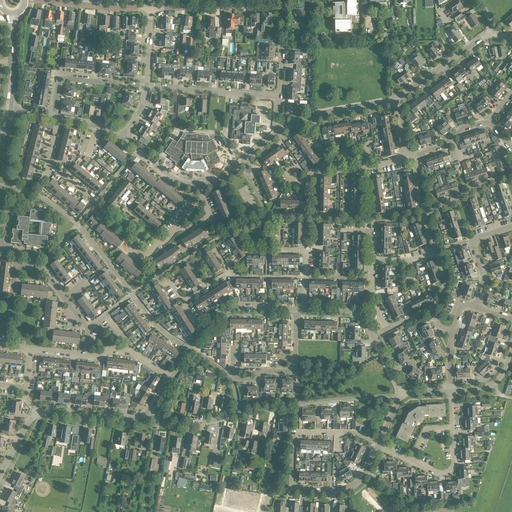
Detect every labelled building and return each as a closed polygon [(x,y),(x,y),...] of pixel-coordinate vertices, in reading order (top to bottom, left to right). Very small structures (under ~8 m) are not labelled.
[(333,8),(332,8),(332,12),(333,12),(334,19),(336,19),(336,27),(335,27),(335,31),(336,31),(336,32),(352,32),(352,21),(356,21),(356,16),(359,16),(358,0),(353,0),(348,0),(348,4),(344,4),(344,3),(333,3),(333,8)] [(377,0),(378,3),(379,3),(379,7),(386,7),(386,8),(389,8),(389,6),(389,0),(377,0)] [(454,13),(463,7),(458,0),(456,0),(448,5),(454,13)] [(301,19),(304,18),(305,21),(309,19),(302,8),(297,11),(294,13),(296,17),(299,16),(301,19)] [(32,18),(31,22),(38,24),(39,20),(41,12),(34,10),(32,18)] [(45,15),(44,20),(46,20),(45,23),(52,25),(53,22),(51,21),(52,15),(51,15),(51,12),(47,11),(46,15),(45,15)] [(455,20),(462,15),(460,12),(453,17),(455,20)] [(255,14),(251,14),(251,20),(251,27),(255,27),(255,23),(260,23),(260,14),(255,14)] [(264,32),(265,25),(265,24),(272,24),(272,14),(270,14),(269,14),(268,14),(262,14),(262,26),(262,32),(264,32)] [(479,23),(473,14),(467,18),(473,27),(479,23)] [(91,15),(84,15),(83,24),(91,25),(91,30),(94,31),(95,19),(91,18),(91,15)] [(233,31),(233,25),(233,16),(234,15),(233,15),(227,15),(227,23),(227,25),(226,25),(226,26),(225,34),(231,34),(231,31),(233,31)] [(208,26),(204,26),(204,33),(209,33),(209,38),(216,38),(215,34),(218,34),(217,34),(217,32),(215,32),(213,32),(213,29),(214,29),(214,22),(214,18),(209,18),(209,17),(208,16),(207,16),(207,17),(206,17),(206,18),(206,19),(206,20),(207,20),(208,20),(208,26)] [(100,26),(99,26),(99,34),(107,35),(107,27),(109,27),(110,18),(101,17),(100,26)] [(121,31),(121,28),(119,28),(120,26),(120,21),(119,21),(119,18),(113,17),(112,25),(112,28),(116,28),(116,31),(121,31)] [(161,30),(168,30),(168,33),(174,33),(175,30),(171,30),(171,25),(170,25),(161,24),(161,30)] [(455,43),(459,40),(460,41),(461,39),(462,38),(456,31),(459,29),(455,24),(451,27),(453,30),(448,34),(455,43)] [(166,36),(159,36),(159,41),(160,42),(160,41),(169,42),(170,42),(171,42),(171,37),(173,37),(173,34),(166,34),(166,36)] [(33,36),(30,47),(31,47),(30,51),(35,52),(36,48),(37,48),(39,37),(33,36)] [(107,48),(107,36),(102,36),(101,42),(96,41),(96,47),(101,47),(101,49),(107,49),(107,48)] [(265,49),(265,52),(275,52),(275,46),(272,46),(272,40),(265,40),(265,43),(264,43),(264,49),(265,49)] [(129,47),(129,50),(138,51),(139,45),(133,44),(134,41),(126,41),(126,46),(129,47)] [(160,42),(159,41),(159,47),(167,47),(167,50),(173,50),(173,47),(171,47),(171,42),(170,42),(169,42),(160,41),(160,42)] [(439,55),(435,49),(439,47),(435,42),(432,45),(433,47),(428,51),(431,56),(430,57),(433,60),(439,55)] [(492,55),(490,56),(491,60),(496,59),(496,58),(498,58),(506,56),(504,46),(492,48),(493,52),(491,53),(492,55)] [(132,57),(138,57),(138,51),(129,50),(129,53),(125,53),(124,59),(132,60),(132,57)] [(289,58),(299,59),(299,56),(303,56),(303,53),(305,53),(305,50),(298,50),(297,53),(290,52),(289,58)] [(275,58),(275,52),(265,52),(265,55),(261,54),(261,60),(267,61),(267,58),(275,58)] [(417,71),(422,67),(420,65),(425,61),(419,53),(416,55),(417,57),(410,62),(417,71)] [(64,68),(70,69),(71,60),(71,57),(69,56),(69,58),(62,57),(62,63),(65,63),(64,68)] [(92,66),(95,66),(96,58),(92,57),(92,62),(87,61),(86,70),(92,71),(92,66)] [(470,61),(477,69),(481,65),(475,57),(470,61)] [(297,64),(296,67),(302,68),(303,62),(299,62),(299,59),(289,58),(289,64),(297,64)] [(132,63),(132,60),(124,59),(124,62),(128,62),(127,68),(137,69),(137,63),(132,63)] [(511,71),(511,70),(511,59),(508,65),(505,63),(501,69),(505,72),(507,68),(511,71)] [(103,61),(97,60),(96,68),(99,68),(98,74),(105,74),(105,65),(102,65),(103,61)] [(497,73),(504,63),(499,60),(492,70),(497,73)] [(473,73),(470,75),(474,80),(477,78),(475,75),(477,74),(474,71),(477,69),(470,61),(466,64),(473,73)] [(109,65),(105,65),(105,74),(111,75),(111,69),(114,70),(115,62),(109,62),(109,65)] [(167,79),(168,68),(164,68),(165,65),(159,65),(159,71),(162,71),(161,79),(167,79)] [(176,72),(177,66),(174,65),(174,69),(168,68),(167,79),(173,80),(173,72),(176,72)] [(176,72),(180,72),(179,80),(185,80),(185,70),(180,69),(180,66),(177,66),(176,72)] [(197,81),(203,82),(203,71),(198,71),(198,66),(195,66),(195,67),(194,73),(198,74),(197,81)] [(189,70),(185,70),(185,80),(191,81),(191,73),(194,73),(195,67),(190,67),(189,70)] [(288,76),(298,77),(298,74),(302,74),(302,68),(296,67),(296,71),(289,70),(288,76)] [(127,68),(124,68),(123,77),(130,78),(131,75),(136,75),(137,69),(127,68)] [(207,71),(203,71),(203,82),(209,82),(209,76),(212,76),(212,75),(215,75),(216,69),(207,68),(207,71)] [(462,68),(457,71),(463,79),(466,77),(468,80),(469,79),(472,82),(474,80),(470,75),(468,76),(462,68)] [(42,73),(41,79),(50,80),(51,75),(46,74),(47,71),(44,71),(40,70),(39,73),(42,73)] [(238,72),(237,82),(243,83),(243,79),(246,79),(247,71),(244,70),(243,73),(238,72)] [(395,77),(400,84),(409,77),(405,70),(395,77)] [(226,71),(220,71),(217,71),(217,77),(220,77),(219,81),(225,82),(226,71)] [(266,73),(266,72),(265,73),(266,73),(265,78),(268,79),(268,86),(275,87),(276,83),(275,82),(275,77),(269,76),(269,71),(266,71),(266,73)] [(458,83),(463,79),(457,71),(452,75),(458,83)] [(265,73),(266,72),(262,72),(262,73),(257,73),(257,76),(256,75),(256,85),(262,86),(262,78),(265,78),(266,73),(265,73)] [(294,82),(294,85),(301,86),(301,80),(298,80),(298,77),(288,76),(288,82),(294,82)] [(443,81),(449,88),(453,85),(448,78),(443,81)] [(504,90),(507,87),(497,79),(495,83),(498,85),(494,90),(501,95),(505,90),(504,90)] [(446,94),(448,93),(446,90),(449,88),(443,81),(439,84),(446,94)] [(440,95),(443,93),(445,95),(446,94),(439,84),(435,88),(440,95)] [(301,92),(301,86),(294,85),(294,86),(295,86),(295,89),(287,88),(287,94),(297,95),(297,92),(301,92)] [(65,89),(64,89),(63,90),(63,91),(62,92),(63,93),(63,95),(64,95),(63,96),(73,97),(74,93),(77,93),(78,91),(81,91),(81,88),(71,86),(70,89),(65,88),(65,89)] [(435,88),(431,91),(436,98),(440,95),(435,88)] [(124,98),(133,101),(134,95),(125,92),(126,90),(123,89),(121,94),(125,95),(124,98)] [(501,95),(494,90),(493,92),(490,89),(486,94),(492,99),(494,96),(498,99),(501,95)] [(294,100),(294,104),(300,104),(300,98),(297,98),(297,95),(287,94),(287,100),(294,100)] [(427,94),(422,98),(427,105),(429,107),(433,104),(433,103),(427,94)] [(480,98),(482,101),(479,103),(485,111),(490,107),(486,102),(488,100),(484,94),(480,98)] [(162,105),(162,109),(162,110),(168,112),(168,103),(165,103),(166,99),(160,99),(160,98),(155,97),(154,105),(162,105)] [(131,107),(133,101),(124,98),(122,104),(119,103),(118,106),(125,108),(126,105),(131,107)] [(269,103),(272,103),(272,98),(260,98),(261,106),(269,106),(269,103)] [(427,105),(422,98),(418,101),(425,110),(427,109),(425,106),(427,105)] [(184,107),(191,107),(191,100),(182,99),(181,104),(178,104),(178,112),(182,112),(184,110),(184,107)] [(37,106),(34,105),(33,108),(40,109),(41,106),(45,107),(46,102),(37,100),(37,106)] [(62,104),(61,104),(61,105),(60,106),(60,107),(60,108),(60,110),(61,110),(61,111),(70,112),(71,108),(73,108),(74,105),(75,105),(76,102),(68,101),(68,104),(62,103),(62,104)] [(203,113),(206,113),(206,108),(206,101),(199,101),(198,116),(203,116),(203,113)] [(425,110),(418,101),(413,104),(419,111),(421,109),(423,112),(425,110)] [(468,104),(472,110),(476,108),(480,114),(485,111),(479,103),(477,104),(474,101),(472,103),(472,102),(468,104)] [(229,116),(234,117),(233,132),(232,132),(231,140),(243,141),(243,145),(250,145),(251,138),(250,137),(250,135),(254,135),(255,124),(259,124),(260,116),(254,116),(255,113),(256,113),(256,107),(249,106),(249,103),(241,102),(241,106),(230,105),(229,116)] [(296,113),(296,107),(300,107),(300,104),(294,104),(294,107),(286,106),(286,114),(290,114),(290,113),(296,113)] [(412,112),(408,115),(411,124),(418,118),(415,114),(419,111),(413,104),(409,107),(412,112)] [(468,113),(470,111),(467,104),(464,105),(465,108),(459,110),(459,111),(460,113),(463,122),(468,120),(466,113),(468,113)] [(85,114),(93,115),(94,107),(86,106),(85,114)] [(150,114),(159,120),(162,115),(165,117),(168,112),(162,110),(159,113),(153,109),(150,114)] [(459,111),(454,113),(458,124),(463,122),(460,113),(459,111)] [(151,126),(157,129),(158,127),(156,125),(159,120),(150,114),(146,119),(153,123),(151,126)] [(389,116),(381,117),(381,120),(377,121),(378,124),(382,123),(389,122),(389,120),(390,119),(389,116)] [(443,122),(441,125),(447,132),(452,128),(448,124),(449,124),(448,122),(445,119),(442,121),(443,122)] [(505,119),(502,123),(509,128),(511,126),(511,124),(505,119)] [(33,130),(43,133),(44,127),(35,125),(33,130)] [(152,130),(155,132),(157,129),(151,126),(149,129),(143,125),(140,129),(149,135),(152,130)] [(447,132),(441,125),(437,128),(443,136),(447,132)] [(139,141),(146,146),(150,140),(147,138),(149,135),(140,129),(137,135),(141,137),(139,141)] [(32,136),(41,139),(43,133),(33,130),(32,136)] [(424,135),(423,136),(426,145),(432,143),(428,131),(423,133),(424,135)] [(483,141),(490,139),(488,135),(486,136),(484,131),(479,132),(483,145),(485,145),(483,141)] [(483,145),(479,132),(473,134),(476,143),(480,142),(481,146),(483,145)] [(297,142),(303,138),(299,133),(293,138),(297,142)] [(183,135),(176,145),(172,142),(165,153),(171,157),(170,159),(176,163),(175,164),(181,168),(187,173),(188,171),(200,172),(201,174),(215,167),(214,166),(221,162),(208,136),(201,135),(197,134),(193,135),(186,134),(185,136),(183,135)] [(473,144),(476,143),(473,134),(468,136),(471,145),(472,147),(474,147),(473,144)] [(30,142),(40,145),(41,139),(32,136),(30,142)] [(471,145),(468,136),(463,138),(464,142),(462,142),(462,143),(462,144),(463,147),(460,148),(461,151),(467,149),(466,147),(471,145)] [(303,138),(297,142),(299,145),(296,147),(298,149),(300,147),(306,142),(303,138)] [(108,151),(113,145),(109,141),(104,148),(108,151)] [(29,148),(38,150),(40,145),(30,142),(29,148)] [(302,150),(299,152),(301,154),(304,152),(310,147),(306,142),(300,147),(302,150)] [(113,155),(118,149),(113,145),(108,151),(113,155)] [(290,154),(286,147),(283,149),(281,146),(276,150),(281,156),(282,158),(287,155),(288,156),(290,154)] [(490,149),(491,152),(485,154),(486,156),(488,156),(501,151),(499,146),(490,149)] [(304,152),(307,156),(313,152),(310,147),(304,152)] [(27,154),(37,156),(38,150),(29,148),(27,154)] [(117,159),(122,152),(118,149),(113,155),(117,159)] [(281,156),(276,150),(271,153),(276,159),(278,157),(280,160),(282,158),(281,156)] [(494,159),(503,156),(501,151),(488,156),(489,158),(493,156),(494,159)] [(122,152),(117,159),(122,162),(127,156),(122,152)] [(308,163),(310,161),(316,156),(313,152),(307,156),(308,159),(306,160),(308,163)] [(271,153),(267,156),(271,162),(274,161),(275,163),(277,161),(276,159),(271,153)] [(448,156),(447,153),(442,155),(445,166),(446,165),(446,163),(453,161),(451,155),(448,156)] [(26,160),(35,162),(37,156),(27,154),(26,160)] [(445,166),(442,155),(436,157),(439,165),(443,164),(443,166),(445,166)] [(273,165),(271,162),(267,156),(262,160),(264,163),(263,167),(266,168),(267,166),(269,164),(271,166),(273,165)] [(316,156),(310,161),(314,166),(320,161),(316,156)] [(488,167),(505,161),(503,156),(494,159),(495,162),(488,164),(488,167)] [(436,157),(431,158),(434,167),(439,165),(436,157)] [(427,163),(423,164),(427,174),(430,172),(429,169),(432,168),(433,170),(435,170),(434,167),(431,158),(426,160),(427,163)] [(24,166),(34,168),(35,162),(26,160),(24,166)] [(499,173),(505,171),(503,168),(506,167),(505,161),(488,167),(489,169),(496,167),(499,173)] [(135,172),(141,166),(136,162),(131,169),(135,172)] [(464,175),(464,176),(463,176),(463,177),(463,179),(464,179),(465,179),(467,184),(473,182),(470,173),(468,169),(466,164),(466,162),(462,163),(464,170),(466,170),(467,174),(464,175)] [(478,181),(483,179),(478,166),(477,163),(475,163),(477,170),(474,171),(475,172),(478,181)] [(75,174),(80,167),(76,164),(70,170),(75,174)] [(478,166),(483,179),(488,177),(488,176),(485,168),(482,169),(481,165),(478,166)] [(23,172),(32,174),(34,168),(24,166),(23,172)] [(135,172),(140,176),(145,170),(141,166),(135,172)] [(75,174),(79,177),(85,171),(80,167),(75,174)] [(259,176),(260,179),(267,176),(270,175),(268,170),(265,172),(265,171),(266,168),(263,167),(262,172),(258,174),(259,176)] [(478,181),(475,172),(474,171),(472,172),(471,168),(468,169),(470,173),(473,182),(478,181)] [(149,173),(145,170),(140,176),(144,180),(149,173)] [(79,177),(84,181),(89,175),(85,171),(79,177)] [(21,177),(31,180),(32,176),(32,174),(23,172),(21,177)] [(149,173),(144,180),(148,183),(154,177),(149,173)] [(89,175),(84,181),(88,185),(93,178),(89,175)] [(260,179),(263,184),(270,181),(269,179),(271,178),(270,175),(267,176),(260,179)] [(351,175),(351,181),(348,181),(348,184),(349,184),(351,184),(358,184),(359,178),(358,178),(358,175),(351,175)] [(374,179),(373,179),(374,185),(381,184),(381,181),(383,181),(383,178),(380,178),(380,175),(373,176),(374,179)] [(158,180),(154,177),(148,183),(153,187),(159,179),(158,180)] [(88,185),(93,188),(98,182),(93,178),(88,185)] [(446,186),(443,187),(440,178),(438,179),(439,183),(444,196),(449,195),(446,186)] [(50,192),(57,183),(53,179),(46,188),(50,192)] [(153,187),(154,186),(158,189),(164,183),(159,179),(153,187)] [(439,183),(438,179),(437,179),(439,184),(437,184),(437,185),(436,185),(436,187),(434,188),(435,191),(434,191),(434,192),(435,195),(436,195),(437,195),(438,198),(444,196),(439,183)] [(456,183),(453,184),(452,179),(449,180),(454,193),(459,191),(457,186),(459,186),(458,182),(456,183)] [(122,185),(128,190),(132,186),(126,180),(122,185)] [(265,189),(272,186),(271,184),(273,183),(272,181),(270,182),(270,181),(263,184),(265,189)] [(98,182),(93,188),(97,192),(102,186),(98,182)] [(50,192),(55,195),(61,188),(57,184),(58,183),(57,183),(50,192)] [(168,187),(164,183),(158,189),(163,193),(168,187)] [(496,192),(505,189),(503,184),(494,187),(496,192)] [(118,189),(125,195),(128,190),(122,185),(118,189)] [(265,189),(267,195),(274,192),(272,186),(265,189)] [(168,187),(163,193),(167,197),(172,190),(168,187)] [(61,188),(55,195),(59,199),(66,192),(61,188)] [(115,194),(121,199),(125,195),(118,189),(115,194)] [(505,189),(496,192),(498,197),(506,194),(505,191),(507,191),(506,189),(505,189)] [(177,194),(172,190),(167,197),(171,200),(170,202),(177,194)] [(233,220),(231,215),(232,215),(223,194),(222,195),(220,190),(213,193),(219,207),(215,208),(216,210),(219,209),(223,218),(218,220),(220,225),(225,223),(233,220)] [(59,199),(64,203),(70,196),(66,192),(59,199)] [(276,197),(274,192),(267,195),(269,200),(276,197)] [(111,198),(117,203),(121,199),(115,194),(111,198)] [(173,202),(176,204),(181,198),(177,194),(170,202),(172,204),(173,202)] [(70,196),(64,203),(69,207),(75,199),(70,196)] [(468,206),(476,204),(478,203),(476,198),(475,196),(470,198),(471,200),(467,201),(468,206)] [(117,203),(111,198),(107,202),(114,208),(117,203)] [(69,207),(73,211),(81,202),(79,203),(75,199),(69,207)] [(501,207),(501,208),(509,205),(508,199),(501,202),(499,202),(500,207),(501,207)] [(81,202),(73,211),(78,215),(85,206),(81,202)] [(470,212),(478,209),(480,209),(480,208),(478,203),(476,204),(468,206),(470,212)] [(138,214),(143,208),(139,204),(133,211),(138,214)] [(138,214),(142,218),(148,211),(143,208),(138,214)] [(18,217),(17,221),(18,221),(18,226),(17,226),(16,230),(12,229),(12,234),(13,234),(12,239),(11,239),(11,243),(26,244),(26,246),(30,247),(30,246),(33,246),(33,247),(37,248),(37,246),(40,247),(39,248),(43,248),(44,247),(46,247),(46,249),(47,238),(47,237),(50,237),(50,233),(49,233),(50,228),(51,228),(51,224),(42,223),(44,211),(40,210),(39,212),(34,211),(35,210),(30,209),(29,218),(28,218),(18,217)] [(481,213),(480,209),(478,209),(470,212),(472,217),(479,215),(482,214),(481,213)] [(148,211),(142,218),(147,222),(152,215),(149,213),(151,211),(149,210),(148,211)] [(511,217),(511,215),(511,214),(511,212),(511,210),(502,213),(505,219),(511,217)] [(448,213),(448,211),(444,212),(446,219),(455,216),(453,211),(448,213)] [(474,222),(481,220),(483,219),(482,214),(479,215),(472,217),(474,222)] [(97,219),(95,217),(92,215),(86,223),(91,227),(97,219)] [(147,222),(151,225),(157,219),(158,217),(156,215),(155,217),(152,215),(147,222)] [(448,224),(449,224),(457,222),(455,216),(446,219),(448,224)] [(101,223),(99,221),(97,219),(91,227),(95,230),(96,230),(102,223),(101,223)] [(157,219),(151,225),(156,229),(161,222),(157,219)] [(481,220),(474,222),(475,227),(485,224),(483,219),(481,220)] [(295,223),(295,220),(286,220),(286,224),(292,224),(292,228),(304,228),(304,223),(295,223)] [(420,222),(415,224),(415,225),(413,226),(411,222),(404,223),(405,227),(409,226),(411,229),(408,230),(409,232),(411,231),(422,227),(420,222)] [(449,230),(458,227),(457,222),(449,224),(448,224),(450,229),(449,230)] [(102,223),(96,230),(101,234),(100,236),(111,245),(112,244),(117,248),(112,253),(117,258),(116,260),(121,264),(120,265),(131,274),(132,273),(137,278),(143,270),(140,268),(141,267),(140,267),(133,262),(134,260),(133,259),(132,261),(125,255),(125,254),(125,255),(122,252),(123,251),(117,247),(123,240),(120,238),(113,232),(114,231),(113,230),(112,231),(105,225),(102,223)] [(397,227),(397,224),(389,224),(389,227),(381,227),(381,231),(391,232),(391,227),(397,227)] [(156,259),(153,261),(158,269),(164,265),(165,266),(177,258),(176,257),(187,250),(186,248),(192,245),(192,246),(205,238),(204,237),(210,233),(204,225),(201,227),(193,232),(192,231),(191,231),(192,233),(184,238),(181,240),(183,243),(177,247),(176,245),(173,247),(173,248),(165,253),(164,251),(163,252),(164,254),(156,258),(156,259)] [(422,227),(411,231),(413,237),(416,236),(424,233),(423,230),(421,230),(421,228),(422,228),(422,227)] [(453,234),(460,232),(458,227),(449,230),(450,235),(453,234)] [(418,241),(425,239),(424,237),(425,237),(424,233),(416,236),(417,239),(414,240),(415,242),(418,241)] [(74,245),(81,240),(77,235),(71,240),(74,245)] [(226,247),(227,248),(237,242),(234,237),(226,242),(223,243),(225,247),(226,247)] [(507,237),(500,239),(502,246),(501,246),(502,249),(510,247),(507,237)] [(418,241),(415,242),(417,247),(427,244),(425,239),(418,241)] [(84,244),(81,240),(74,245),(78,250),(84,244)] [(327,241),(320,241),(320,246),(327,246),(327,249),(334,249),(334,246),(330,246),(330,241),(327,241)] [(240,246),(237,242),(227,248),(228,250),(230,249),(232,251),(240,246)] [(498,260),(502,259),(498,247),(494,248),(492,242),(485,244),(488,254),(495,252),(498,260)] [(81,254),(88,249),(84,244),(78,250),(81,254)] [(455,257),(458,256),(467,253),(465,248),(462,248),(461,245),(455,248),(453,248),(455,257)] [(232,256),(233,257),(243,251),(240,246),(232,251),(234,255),(232,256)] [(91,254),(88,249),(81,254),(85,259),(91,254)] [(319,252),(319,257),(330,258),(330,253),(334,253),(334,249),(327,249),(327,252),(319,252)] [(203,255),(206,259),(203,261),(204,263),(207,261),(206,260),(214,255),(211,251),(203,255)] [(246,256),(243,251),(233,257),(234,259),(236,258),(238,261),(246,256)] [(459,261),(460,264),(467,262),(466,259),(468,258),(467,253),(458,256),(460,261),(459,261)] [(88,263),(95,258),(91,254),(85,259),(88,263)] [(217,260),(214,255),(206,260),(207,261),(209,265),(217,260)] [(99,263),(95,258),(88,263),(92,268),(99,263)] [(0,268),(10,269),(11,264),(8,263),(8,261),(1,260),(0,266),(0,268)] [(50,265),(53,270),(60,265),(56,260),(50,265)] [(220,264),(217,260),(209,265),(212,268),(209,270),(210,272),(213,270),(212,269),(220,264)] [(496,265),(490,267),(492,274),(496,272),(497,275),(498,276),(501,274),(502,273),(501,270),(500,267),(504,265),(502,260),(495,262),(496,265)] [(418,266),(414,268),(416,273),(420,271),(420,272),(425,270),(425,269),(435,266),(433,261),(423,264),(425,267),(419,269),(418,266)] [(467,262),(460,264),(459,265),(461,273),(464,272),(472,269),(470,264),(468,264),(467,262)] [(102,267),(99,263),(92,268),(95,273),(102,267)] [(210,272),(208,273),(209,274),(212,273),(213,275),(223,269),(220,264),(212,269),(213,270),(210,272)] [(53,270),(57,274),(63,269),(60,265),(53,270)] [(187,266),(179,271),(182,274),(179,276),(181,278),(183,276),(183,275),(190,270),(187,266)] [(436,267),(435,267),(435,266),(425,269),(425,270),(426,269),(428,274),(430,274),(438,271),(436,267)] [(57,274),(60,279),(67,274),(63,269),(57,274)] [(472,269),(464,272),(461,273),(464,279),(465,279),(465,280),(472,278),(471,275),(474,274),(472,269)] [(193,275),(190,270),(183,275),(183,276),(185,280),(193,275)] [(438,275),(439,274),(438,271),(430,274),(428,274),(430,280),(429,280),(438,277),(438,275)] [(102,282),(109,277),(105,272),(99,277),(102,282)] [(67,274),(60,279),(64,284),(71,279),(67,274)] [(185,280),(188,283),(183,287),(185,285),(186,287),(189,285),(188,284),(196,279),(193,275),(185,280)] [(112,281),(109,277),(102,282),(106,286),(112,281)] [(435,289),(433,284),(440,281),(438,277),(429,280),(431,285),(429,285),(430,287),(435,289)] [(199,284),(196,279),(188,284),(189,285),(191,289),(199,284)] [(109,291),(116,286),(112,281),(106,286),(109,291)] [(471,287),(472,284),(465,282),(464,285),(465,285),(463,290),(472,293),(473,288),(471,287)] [(226,283),(222,286),(227,293),(231,290),(226,283)] [(382,283),(382,288),(390,288),(390,292),(398,290),(397,288),(392,288),(392,283),(389,283),(382,283)] [(41,286),(29,285),(28,285),(22,284),(20,295),(47,298),(43,327),(47,328),(47,335),(53,335),(52,341),(78,344),(79,334),(74,333),(72,333),(61,331),(59,331),(53,331),(53,328),(54,328),(55,323),(55,321),(56,310),(56,308),(57,302),(56,302),(57,297),(52,297),(53,291),(48,291),(48,287),(42,286),(41,286)] [(148,292),(150,290),(153,294),(160,289),(157,284),(150,289),(149,288),(147,290),(148,292)] [(119,290),(116,286),(109,291),(113,296),(119,290)] [(222,296),(223,296),(227,293),(222,286),(217,289),(222,296)] [(163,294),(160,289),(153,294),(155,298),(152,299),(154,301),(156,300),(156,299),(163,294)] [(213,292),(218,299),(221,297),(223,299),(225,298),(223,296),(222,296),(217,289),(213,292)] [(119,290),(113,296),(116,300),(123,295),(119,290)] [(385,299),(388,303),(394,300),(396,299),(397,299),(399,298),(397,294),(398,294),(398,290),(390,292),(392,296),(385,299)] [(459,294),(458,298),(464,300),(465,297),(470,298),(472,293),(463,290),(462,295),(459,294)] [(428,291),(424,294),(428,302),(433,300),(428,291)] [(213,292),(208,295),(213,302),(214,302),(218,299),(213,292)] [(487,292),(484,299),(487,300),(487,302),(492,304),(495,296),(489,294),(489,293),(487,292)] [(166,298),(163,294),(156,299),(156,300),(158,303),(166,298)] [(428,303),(428,302),(424,294),(424,295),(422,296),(423,298),(420,299),(424,306),(427,305),(427,304),(428,303)] [(212,303),(214,305),(216,304),(214,302),(213,302),(208,295),(204,298),(209,305),(212,303)] [(81,306),(87,301),(84,296),(77,301),(81,306)] [(502,304),(504,298),(500,297),(495,296),(492,304),(497,306),(498,303),(502,304)] [(158,303),(161,307),(158,308),(159,310),(162,309),(161,308),(169,303),(166,298),(158,303)] [(209,305),(204,298),(199,300),(204,308),(205,307),(209,305)] [(420,299),(418,300),(417,298),(414,299),(418,308),(420,307),(420,308),(424,306),(420,299)] [(504,298),(502,304),(504,305),(503,308),(509,309),(511,301),(511,298),(511,301),(505,299),(506,298),(504,298)] [(394,300),(388,303),(389,305),(387,306),(389,309),(396,305),(395,303),(398,302),(396,300),(397,299),(396,299),(394,300)] [(410,301),(409,301),(410,304),(413,310),(418,308),(414,299),(410,301)] [(199,311),(203,309),(205,311),(207,310),(205,307),(204,308),(199,300),(194,304),(199,311)] [(81,306),(84,310),(91,305),(87,301),(81,306)] [(118,315),(113,318),(116,321),(119,318),(133,308),(130,303),(122,309),(124,311),(119,316),(118,315)] [(172,307),(169,303),(161,308),(162,309),(164,312),(170,309),(169,309),(172,307)] [(177,304),(172,307),(169,309),(170,309),(172,312),(172,313),(180,308),(177,304)] [(84,310),(88,315),(94,310),(91,305),(84,310)] [(392,312),(393,314),(399,311),(401,310),(400,307),(398,308),(396,305),(389,309),(391,313),(392,312)] [(119,318),(116,321),(118,324),(123,321),(122,320),(127,315),(129,318),(136,312),(133,308),(119,318)] [(172,312),(169,314),(170,316),(173,314),(175,318),(183,313),(180,308),(172,313),(172,312)] [(401,310),(399,311),(393,314),(395,319),(402,315),(403,318),(407,316),(406,314),(404,314),(402,309),(401,310)] [(91,319),(98,314),(94,310),(88,315),(91,319)] [(125,324),(127,326),(140,316),(136,312),(129,318),(131,320),(125,324)] [(178,322),(186,317),(183,313),(175,318),(178,321),(175,323),(176,325),(179,323),(178,322)] [(478,319),(479,316),(468,313),(467,316),(466,319),(476,322),(477,319),(478,319)] [(134,324),(135,326),(143,320),(140,316),(127,326),(123,329),(125,332),(129,329),(128,329),(134,324)] [(189,322),(186,317),(178,322),(179,323),(181,327),(189,322)] [(476,331),(477,328),(475,328),(476,325),(475,325),(476,322),(466,319),(465,321),(466,322),(465,324),(474,327),(473,330),(476,331)] [(133,335),(135,333),(146,325),(143,320),(135,326),(138,329),(132,333),(133,335)] [(261,331),(266,332),(266,325),(263,325),(263,321),(257,321),(257,329),(261,329),(261,331)] [(307,331),(310,331),(310,322),(305,321),(305,327),(302,327),(301,333),(307,334),(307,331)] [(192,326),(189,322),(181,327),(184,331),(192,326)] [(496,327),(495,330),(503,333),(505,327),(494,323),(493,326),(496,327)] [(349,328),(349,334),(359,334),(359,329),(352,329),(352,324),(346,324),(346,328),(349,328)] [(417,330),(420,335),(423,334),(431,330),(428,324),(420,328),(417,330)] [(144,338),(144,339),(144,338),(149,334),(147,332),(150,329),(146,325),(135,333),(137,335),(140,332),(142,335),(144,338)] [(184,331),(181,332),(182,334),(185,332),(187,336),(195,331),(192,326),(184,331)] [(212,340),(212,343),(226,343),(226,338),(226,335),(227,335),(228,329),(225,329),(225,334),(220,334),(220,338),(217,337),(217,341),(212,340)] [(431,330),(423,334),(420,335),(422,338),(423,338),(424,339),(420,341),(422,344),(430,340),(429,337),(433,335),(431,330)] [(472,333),(463,330),(462,330),(461,331),(461,332),(461,333),(460,336),(461,336),(471,339),(472,336),(474,336),(474,334),(476,333),(477,331),(476,331),(473,330),(472,333)] [(486,337),(489,338),(496,341),(497,338),(501,339),(503,333),(495,330),(494,334),(491,333),(490,336),(486,335),(486,337)] [(389,339),(391,344),(400,340),(397,335),(400,333),(399,331),(392,334),(394,337),(389,339)] [(145,355),(149,349),(156,337),(152,334),(150,336),(149,334),(144,338),(147,341),(146,342),(149,344),(147,347),(143,354),(145,355)] [(348,340),(348,342),(355,343),(355,340),(361,340),(361,334),(359,334),(349,334),(349,340),(348,340)] [(459,341),(469,345),(472,346),(473,343),(471,342),(472,339),(471,339),(461,336),(460,339),(460,338),(459,341)] [(154,346),(156,348),(161,340),(156,337),(149,349),(151,350),(154,346)] [(490,345),(489,348),(497,351),(499,345),(495,343),(496,341),(489,338),(487,344),(490,345)] [(155,355),(157,356),(166,343),(161,340),(156,348),(158,349),(155,355)] [(311,350),(311,346),(314,346),(314,340),(302,340),(303,350),(311,350)] [(409,345),(407,342),(404,343),(402,341),(401,342),(400,340),(391,344),(394,349),(399,347),(400,350),(406,346),(409,345)] [(431,350),(439,346),(438,344),(439,343),(438,340),(436,340),(431,343),(430,340),(422,344),(416,347),(417,350),(419,349),(420,349),(426,346),(429,351),(431,350)] [(468,350),(468,347),(469,345),(459,341),(458,344),(457,347),(468,350)] [(163,352),(165,354),(170,346),(166,343),(157,356),(159,358),(163,352)] [(356,347),(356,352),(367,352),(366,352),(366,347),(359,347),(359,344),(347,344),(347,347),(356,347)] [(160,365),(163,367),(166,362),(167,360),(175,349),(170,346),(165,354),(167,355),(164,361),(163,360),(160,365)] [(401,352),(396,354),(399,360),(407,355),(410,354),(408,351),(409,351),(408,349),(406,346),(400,350),(401,352)] [(439,346),(431,350),(433,355),(442,351),(439,346)] [(491,356),(495,357),(497,351),(489,348),(488,352),(485,351),(484,353),(483,353),(482,356),(483,357),(486,357),(485,358),(486,358),(491,359),(490,359),(491,356)] [(167,360),(169,362),(170,360),(174,363),(176,361),(174,360),(179,352),(175,349),(167,360)] [(250,354),(249,354),(249,353),(245,352),(241,352),(241,362),(244,362),(244,363),(250,364),(250,354)] [(266,355),(263,355),(263,352),(262,352),(260,352),(260,355),(261,355),(261,364),(266,364),(266,361),(270,361),(270,354),(266,354),(266,355)] [(353,357),(353,361),(362,362),(362,358),(367,358),(367,352),(356,352),(356,357),(353,357)] [(226,354),(212,354),(212,356),(216,356),(216,359),(219,359),(219,362),(226,363),(226,360),(226,354)] [(407,355),(399,360),(402,364),(406,362),(408,365),(414,362),(413,359),(410,360),(407,355)] [(484,363),(481,365),(488,372),(493,367),(490,364),(493,361),(491,359),(486,358),(485,358),(482,361),(484,363)] [(113,359),(107,359),(106,365),(103,364),(103,371),(107,371),(108,368),(112,369),(113,359)] [(70,362),(65,361),(64,370),(63,373),(66,373),(66,371),(69,371),(69,373),(72,373),(73,365),(70,365),(70,362)] [(76,366),(73,365),(72,373),(75,374),(75,372),(81,372),(82,363),(76,362),(76,366)] [(95,378),(100,378),(100,371),(97,371),(98,365),(93,364),(92,373),(95,374),(95,378)] [(467,369),(464,369),(464,378),(470,378),(470,374),(475,374),(471,366),(470,366),(469,364),(467,364),(467,366),(467,369)] [(455,378),(457,377),(457,378),(464,378),(464,369),(460,369),(460,365),(457,365),(457,373),(456,373),(456,374),(455,374),(455,378)] [(478,371),(483,376),(488,372),(481,365),(479,368),(476,365),(474,367),(473,365),(471,366),(475,374),(478,371)] [(442,373),(445,373),(445,366),(442,367),(442,366),(441,367),(439,368),(437,368),(437,370),(438,379),(443,379),(442,373)] [(409,375),(414,378),(419,370),(413,367),(409,375)] [(428,367),(429,374),(431,374),(431,380),(438,379),(437,370),(431,370),(431,367),(428,367)] [(149,374),(148,375),(151,376),(149,379),(156,384),(160,379),(153,374),(154,373),(149,369),(147,373),(149,374)] [(419,370),(414,378),(418,380),(423,372),(419,370)] [(201,376),(197,375),(196,381),(205,382),(206,374),(202,374),(201,376)] [(141,386),(147,390),(149,387),(153,390),(156,384),(149,379),(147,382),(144,381),(141,386)] [(265,385),(261,385),(261,392),(264,392),(264,393),(270,393),(270,389),(270,380),(265,379),(265,385)] [(276,392),(279,392),(279,385),(276,385),(276,380),(270,380),(270,389),(270,393),(270,391),(276,391),(276,392)] [(279,392),(288,392),(288,380),(282,380),(282,385),(279,385),(279,392)] [(288,392),(296,393),(296,391),(297,391),(297,385),(293,385),(293,380),(288,380),(288,392)] [(140,392),(138,396),(146,400),(149,395),(146,392),(147,390),(141,386),(138,391),(140,392)] [(45,401),(50,402),(51,391),(55,392),(56,387),(52,387),(52,390),(49,389),(49,392),(46,392),(45,401)] [(247,396),(252,397),(252,387),(247,387),(247,392),(244,392),(244,399),(247,399),(247,396)] [(255,400),(261,400),(261,393),(258,393),(258,387),(252,387),(252,397),(255,397),(255,400)] [(39,400),(45,401),(46,392),(45,392),(46,391),(42,390),(42,388),(37,388),(37,393),(40,393),(39,400)] [(75,404),(81,405),(82,396),(78,395),(79,392),(73,391),(73,394),(73,396),(76,396),(75,404)] [(105,394),(103,393),(102,397),(100,397),(99,406),(104,407),(105,399),(109,399),(110,391),(106,391),(105,394)] [(204,408),(211,409),(213,398),(216,398),(217,392),(211,391),(210,397),(209,397),(209,399),(206,398),(204,408)] [(91,396),(91,395),(91,393),(88,392),(88,394),(85,394),(85,396),(82,396),(81,405),(86,405),(87,395),(91,396)] [(190,413),(197,414),(199,402),(196,402),(197,397),(193,396),(194,392),(192,392),(191,401),(192,402),(190,413)] [(120,397),(119,399),(118,408),(125,409),(125,404),(128,405),(129,394),(124,393),(123,397),(120,397)] [(116,396),(110,395),(109,403),(112,403),(112,407),(118,408),(119,399),(115,399),(116,396)] [(134,397),(131,402),(137,406),(139,403),(142,406),(146,400),(138,396),(136,398),(134,397)] [(230,402),(231,396),(227,396),(227,398),(220,397),(219,407),(225,408),(226,402),(230,402)] [(12,402),(11,407),(21,409),(22,403),(16,402),(16,399),(10,398),(10,402),(12,402)] [(175,405),(177,405),(178,405),(177,412),(184,413),(186,404),(178,402),(178,401),(176,400),(175,405)] [(407,443),(417,422),(424,418),(446,417),(445,404),(418,406),(408,412),(396,437),(407,443)] [(340,418),(346,418),(346,406),(340,406),(340,413),(337,413),(337,416),(337,423),(340,423),(340,418)] [(346,406),(346,418),(353,418),(353,423),(356,423),(356,416),(352,416),(352,406),(346,406)] [(9,412),(8,415),(15,416),(15,413),(21,414),(21,409),(11,407),(11,412),(9,412)] [(321,424),(321,420),(327,420),(328,408),(322,408),(321,417),(318,417),(318,424),(321,424)] [(328,408),(327,420),(334,420),(334,423),(337,423),(337,416),(333,416),(334,408),(328,408)] [(303,417),(299,417),(299,424),(302,424),(302,421),(309,421),(309,410),(303,410),(303,417)] [(309,410),(309,421),(315,421),(315,424),(318,424),(318,417),(315,417),(315,410),(309,410)] [(6,420),(5,426),(15,427),(16,421),(10,420),(10,418),(4,417),(4,420),(6,420)] [(280,432),(287,432),(287,422),(289,422),(289,418),(287,418),(287,417),(280,417),(280,422),(279,422),(279,430),(280,430),(280,432)] [(268,424),(260,422),(258,435),(266,436),(268,424)] [(3,430),(2,433),(8,434),(9,431),(14,432),(15,427),(5,426),(5,430),(3,430)] [(60,439),(69,441),(69,438),(69,436),(70,433),(69,433),(70,428),(62,426),(61,430),(60,432),(61,432),(60,439)] [(250,427),(244,426),(243,429),(242,429),(241,432),(242,432),(241,437),(249,438),(250,427)] [(232,439),(234,429),(227,428),(226,438),(232,439)] [(83,443),(88,443),(87,450),(92,451),(94,438),(90,438),(91,430),(85,429),(84,437),(83,443)] [(117,445),(124,446),(126,434),(120,433),(119,441),(117,440),(117,445)] [(209,449),(213,450),(216,437),(213,437),(213,434),(209,433),(208,436),(206,436),(204,446),(209,447),(209,449)] [(195,436),(195,435),(190,434),(187,450),(196,451),(197,446),(198,447),(199,441),(198,440),(198,437),(195,436)] [(139,439),(136,439),(135,447),(145,448),(146,440),(145,440),(146,436),(139,435),(139,439)] [(158,440),(157,440),(156,451),(163,452),(165,438),(158,437),(158,440)] [(181,439),(174,438),(172,453),(179,454),(181,439)] [(355,443),(353,448),(355,450),(364,453),(366,448),(359,445),(361,442),(355,440),(354,442),(355,443)] [(251,441),(250,446),(249,449),(257,451),(259,442),(251,441)] [(329,442),(324,442),(323,451),(329,452),(328,455),(332,455),(332,453),(333,453),(334,446),(329,446),(329,442)] [(355,450),(353,448),(353,449),(350,454),(353,455),(361,459),(364,453),(355,450)] [(220,455),(212,454),(210,465),(217,467),(220,455)] [(359,464),(361,459),(353,455),(350,454),(348,460),(346,459),(345,460),(350,464),(352,461),(359,464)] [(103,466),(102,467),(106,468),(108,458),(98,456),(96,465),(103,466)] [(150,459),(148,468),(148,469),(154,470),(156,460),(150,459)] [(348,467),(350,464),(345,460),(343,463),(346,466),(342,468),(348,478),(353,475),(348,467)] [(165,461),(163,469),(170,470),(172,462),(165,461)] [(384,467),(383,467),(383,471),(383,472),(388,471),(389,474),(391,474),(391,471),(390,462),(384,462),(384,467)] [(342,481),(348,478),(342,468),(339,470),(340,472),(338,473),(342,481)] [(305,481),(305,472),(300,471),(300,470),(297,470),(297,477),(299,478),(299,481),(305,481)] [(15,473),(13,478),(22,483),(24,480),(26,481),(27,479),(15,473)] [(180,477),(179,484),(187,485),(188,478),(180,477)] [(466,486),(465,478),(460,479),(460,477),(458,477),(456,480),(456,482),(458,482),(458,487),(458,490),(461,490),(461,487),(466,486)] [(11,480),(12,481),(11,483),(18,487),(17,490),(21,492),(22,490),(20,488),(21,486),(21,485),(22,483),(13,478),(11,480)] [(382,483),(391,487),(391,482),(384,478),(382,483)] [(259,482),(257,492),(275,495),(277,484),(259,482)] [(16,496),(17,494),(20,495),(21,492),(17,490),(15,493),(8,489),(6,491),(4,494),(14,499),(15,496),(16,496)] [(14,508),(15,505),(12,503),(13,502),(12,501),(14,499),(4,494),(3,496),(4,496),(2,499),(9,503),(7,507),(13,508),(14,508)] [(360,495),(355,500),(363,508),(368,504),(365,501),(363,498),(360,495)] [(278,502),(277,511),(288,511),(289,511),(285,511),(285,503),(278,502)] [(295,502),(295,503),(291,503),(291,509),(290,509),(290,511),(302,511),(303,511),(299,511),(299,503),(298,503),(298,502),(295,502)]
